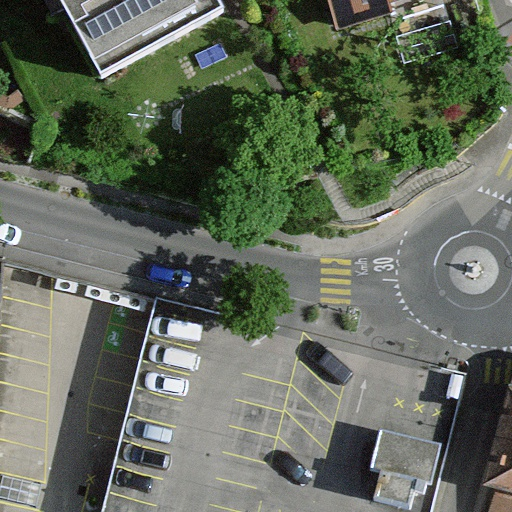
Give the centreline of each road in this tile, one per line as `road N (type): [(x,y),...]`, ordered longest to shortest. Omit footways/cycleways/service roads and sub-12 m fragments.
road 1 (residential): [(414,284),(338,286),(242,273),(0,208)]
road 2 (residential): [(506,221),(488,214),(449,219),(421,246),(414,284)]
road 3 (residential): [(414,284),(420,303),(448,331),(487,336),(511,325)]
